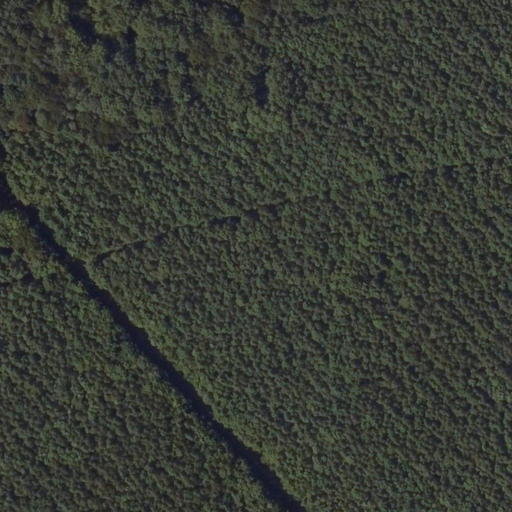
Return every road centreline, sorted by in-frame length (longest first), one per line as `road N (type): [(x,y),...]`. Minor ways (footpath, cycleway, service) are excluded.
road 1 (track): [(71,264),(304,198),(511,157)]
road 2 (track): [(296,511),(71,264)]
